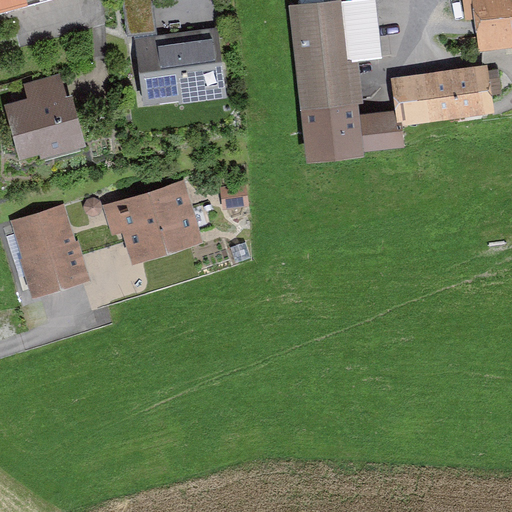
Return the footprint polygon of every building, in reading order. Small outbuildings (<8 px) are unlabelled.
[(0,0),(0,20),(26,14),(22,1),(26,0),(0,0)] [(159,0),(128,0),(132,40),(162,37),(159,0)] [(364,115),(359,66),(386,64),(379,0),(372,0),(291,8),(303,121),(364,115)] [(511,0),(476,0),(482,55),(511,51),(511,0)] [(221,35),(139,43),(145,111),(228,103),(221,35)] [(393,132),(402,131),(497,122),(492,69),(387,80),(391,112),(393,132)] [(30,103),(5,110),(20,167),(85,150),(66,77),(25,87),(30,103)] [(391,112),(364,115),(303,121),(308,173),(363,168),(362,158),(404,154),(402,131),(393,132),(391,112)] [(115,205),(133,269),(206,249),(188,185),(115,205)] [(71,206),(15,222),(37,301),(93,285),(71,206)]
